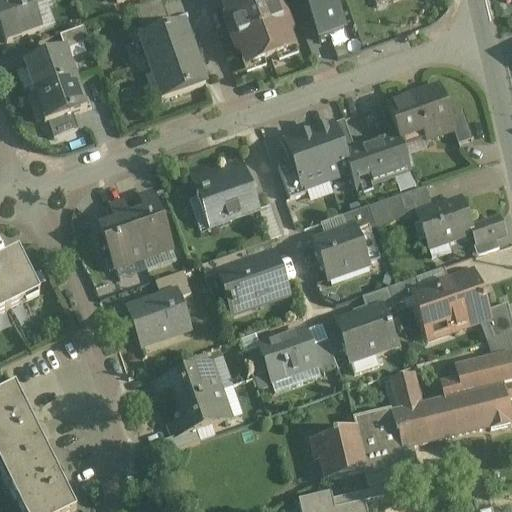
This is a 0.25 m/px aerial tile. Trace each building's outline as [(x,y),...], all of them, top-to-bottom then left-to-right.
[(14,0),(0,5),(0,33),(4,45),(39,32),(31,10),(26,0),(14,0)] [(53,0),(26,0),(31,10),(54,2),(53,0)] [(272,0),(245,0),(224,8),(229,20),(225,22),(237,54),(241,52),(244,62),(252,66),(286,53),(290,45),(286,35),(290,34),(278,2),(274,3),(272,0)] [(330,0),(304,0),(309,10),(331,1),(330,0)] [(160,1),(134,10),(140,26),(166,17),(160,1)] [(331,1),(309,10),(320,38),(342,29),(331,1)] [(166,17),(140,26),(145,41),(171,32),(166,17)] [(145,41),(139,43),(150,73),(194,57),(184,27),(171,32),(145,41)] [(83,29),(61,37),(66,51),(67,51),(67,52),(88,44),(83,29)] [(66,51),(25,65),(35,95),(77,81),(67,52),(67,51),(66,51)] [(194,57),(150,73),(161,103),(205,87),(194,57)] [(77,81),(35,95),(45,124),(49,123),(72,115),(87,110),(77,81)] [(439,89),(387,107),(397,137),(402,150),(404,150),(403,146),(425,138),(426,142),(453,133),(454,132),(449,117),(439,89)] [(463,112),(449,117),(454,132),(453,133),(458,147),(473,142),(463,112)] [(72,115),(49,123),(54,140),(78,132),(72,115)] [(344,123),(333,127),(343,156),(354,152),(344,123)] [(333,127),(311,134),(329,183),(349,176),(342,156),(343,156),(333,127)] [(311,134),(285,144),(292,164),(302,193),(304,192),(329,183),(311,134)] [(343,156),(342,156),(349,176),(355,193),(410,174),(402,150),(397,137),(354,152),(343,156)] [(241,164),(191,182),(197,200),(202,199),(213,230),(259,214),(241,164)] [(292,164),(278,169),(289,202),(305,197),(304,192),(302,193),(292,164)] [(425,190),(399,199),(404,213),(413,210),(416,218),(433,212),(425,190)] [(152,196),(139,200),(144,216),(129,221),(144,263),(172,254),(152,196)] [(399,199),(368,210),(375,230),(376,233),(416,219),(416,218),(413,210),(404,213),(399,199)] [(416,218),(416,219),(428,253),(473,237),(461,202),(433,212),(416,218)] [(124,206),(110,211),(116,226),(99,232),(113,274),(144,263),(129,221),(124,206)] [(270,241),(280,240),(273,209),(264,211),(270,241)] [(344,232),(312,244),(325,282),(341,276),(340,274),(366,264),(356,237),(375,230),(368,210),(339,220),(344,232)] [(495,240),(474,248),(478,259),(499,252),(495,240)] [(244,254),(200,269),(206,285),(219,281),(217,277),(248,266),(244,254)] [(16,256),(0,264),(0,318),(38,300),(16,256)] [(248,266),(217,277),(219,281),(231,315),(235,314),(232,305),(247,300),(251,311),(285,300),(272,262),(256,267),(255,264),(248,266)] [(160,302),(132,311),(137,326),(133,328),(140,349),(189,333),(178,302),(189,298),(182,276),(154,285),(160,302)] [(420,293),(409,296),(411,301),(423,335),(448,326),(451,334),(485,322),(490,320),(487,312),(479,288),(461,294),(456,280),(420,293)] [(416,281),(388,291),(394,307),(411,301),(409,296),(420,293),(416,281)] [(388,291),(361,300),(366,314),(333,326),(335,331),(343,352),(348,367),(396,350),(383,314),(395,309),(394,307),(388,291)] [(511,330),(506,306),(487,312),(490,320),(485,322),(492,342),(511,335),(511,330)] [(335,331),(324,335),(327,344),(331,356),(343,352),(335,331)] [(302,334),(257,350),(272,392),(275,391),(272,384),(315,370),(317,376),(336,370),(331,356),(327,344),(308,350),(302,334)] [(511,335),(492,342),(487,344),(493,362),(511,355),(511,335)] [(399,416),(391,418),(390,415),(354,423),(357,434),(366,476),(369,489),(379,487),(417,478),(410,450),(489,431),(490,434),(508,430),(507,426),(511,425),(511,364),(511,358),(493,362),(455,371),(458,384),(441,389),(444,405),(420,411),(412,379),(392,384),(399,416)] [(208,366),(175,378),(179,389),(171,392),(172,394),(177,410),(219,395),(208,366)] [(175,378),(153,386),(158,399),(172,394),(171,392),(179,389),(175,378)] [(76,511),(12,391),(0,397),(0,475),(19,511),(76,511)] [(219,395),(177,410),(183,425),(168,430),(172,441),(173,444),(196,436),(229,423),(219,395)] [(357,434),(331,440),(332,442),(313,447),(314,453),(311,454),(314,468),(321,467),(325,485),(366,476),(357,434)] [(172,441),(161,445),(166,457),(199,445),(196,436),(173,444),(172,441)] [(330,496),(298,504),(299,511),(365,511),(364,505),(383,500),(379,487),(369,489),(371,495),(332,504),(330,496)]
